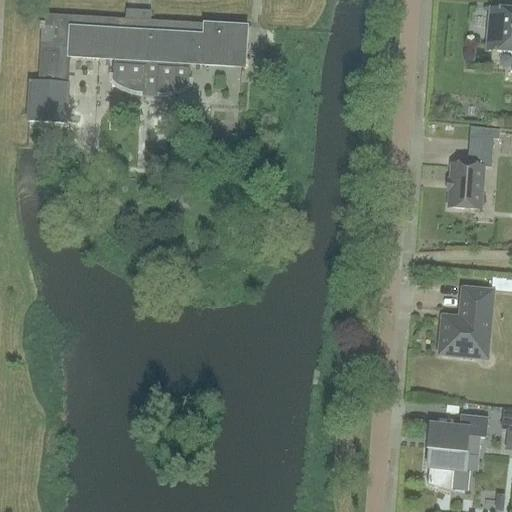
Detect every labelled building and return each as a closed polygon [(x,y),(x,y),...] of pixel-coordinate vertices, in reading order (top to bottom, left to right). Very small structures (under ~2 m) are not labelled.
[(203,26),(151,23),(151,13),(126,11),(126,22),(44,17),(42,53),(40,85),(31,85),(29,123),(30,123),(66,125),(67,125),(67,124),(82,125),(82,114),(68,113),(69,88),(70,58),(115,61),(114,83),(119,88),(124,91),(132,94),(138,95),(145,96),(144,100),(158,101),(158,97),(165,98),(172,96),(180,94),(186,91),(190,88),(191,65),(245,68),(248,29),(247,29),(247,28),(245,28),(217,27),(217,26),(214,26),(206,26),(203,25),(203,26)] [(511,12),(491,11),(490,28),(487,53),(511,54),(511,12)] [(279,54),(266,53),(265,84),(277,85),(279,54)] [(499,142),(500,133),(471,130),(470,140),(499,142)] [(484,170),(492,170),(493,158),(469,156),(468,168),(452,167),(449,209),(481,212),(484,170)] [(441,356),(486,360),(492,295),(464,292),(462,322),(445,320),(441,356)] [(511,412),(503,411),(501,431),(511,432),(511,412)] [(460,431),(431,428),(428,453),(430,453),(428,469),(430,470),(429,487),(451,494),(453,472),(467,473),(468,457),(467,457),(469,439),(487,441),(489,420),(461,418),(460,431)]
